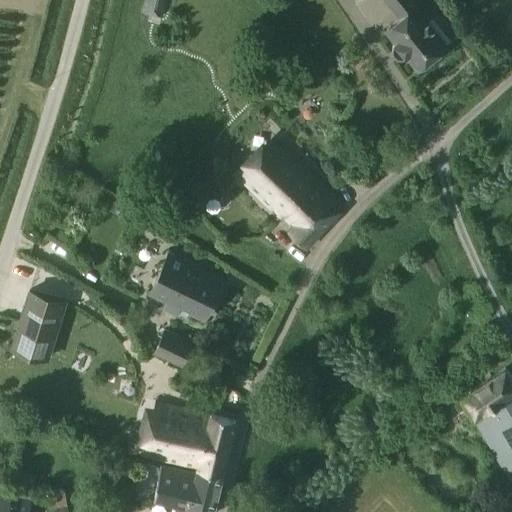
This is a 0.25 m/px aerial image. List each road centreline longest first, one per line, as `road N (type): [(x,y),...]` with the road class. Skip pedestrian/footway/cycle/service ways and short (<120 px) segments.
road 1 (unclassified): [(220,511),(253,393),(307,278),(373,191),(511,77)]
road 2 (unclassified): [(83,0),(0,269)]
